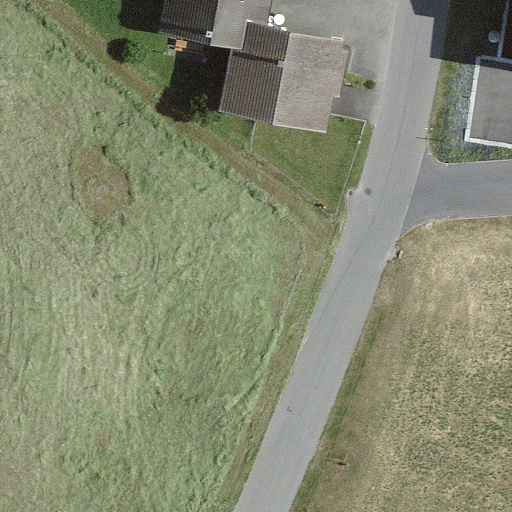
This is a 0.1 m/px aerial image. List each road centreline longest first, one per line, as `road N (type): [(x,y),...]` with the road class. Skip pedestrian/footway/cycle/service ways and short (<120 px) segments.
road 1 (residential): [(386,190),(267,511)]
road 2 (residential): [(424,0),(386,190)]
road 3 (residential): [(386,190),(511,185)]
